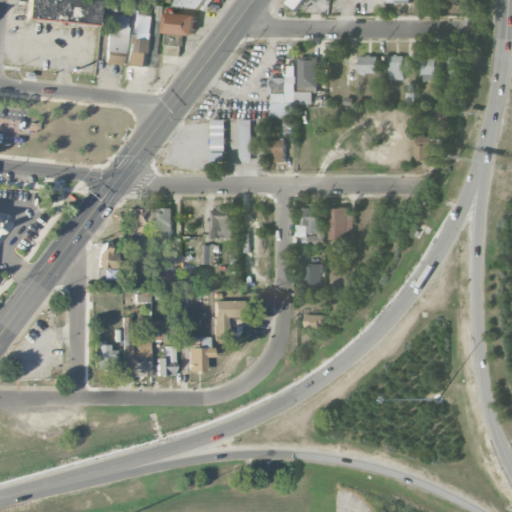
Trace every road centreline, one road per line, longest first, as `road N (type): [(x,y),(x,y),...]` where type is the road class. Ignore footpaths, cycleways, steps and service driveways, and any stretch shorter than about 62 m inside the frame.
road 1 (motorway): [(489,137),(462,209),(425,274),(369,345),(334,373),(223,431),(0,497)]
road 2 (secondary): [(0,337),(253,0)]
road 3 (motorway): [(476,511),(387,472),(308,454),(248,452),(90,474)]
road 4 (motorway): [(489,137),(477,316),(492,420),(511,467)]
road 5 (residential): [(424,185),(119,179)]
road 6 (residential): [(254,380),(198,400),(0,391)]
road 7 (residential): [(473,29),(272,29),(239,19)]
road 8 (residential): [(287,186),(286,322),(277,353),(254,380)]
road 9 (residential): [(171,110),(0,86)]
road 10 (residential): [(74,240),(78,393)]
